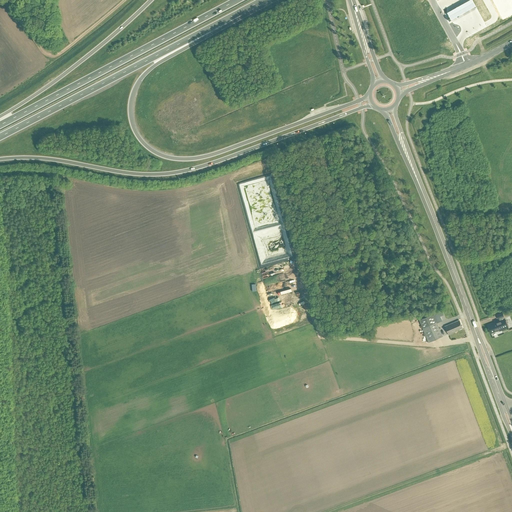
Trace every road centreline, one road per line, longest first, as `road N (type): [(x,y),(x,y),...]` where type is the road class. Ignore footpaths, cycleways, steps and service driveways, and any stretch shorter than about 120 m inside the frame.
road 1 (trunk): [(369,95),(208,155),(176,159),(149,149),(129,110),(137,82),(241,11)]
road 2 (trunk): [(0,159),(170,174),(372,105)]
road 3 (trunk): [(0,137),(241,11)]
road 4 (trunk): [(237,0),(0,125)]
road 5 (trunk): [(150,0),(59,78),(0,116)]
road 6 (track): [(124,0),(52,55),(0,0)]
road 7 (primary): [(471,321),(426,203)]
